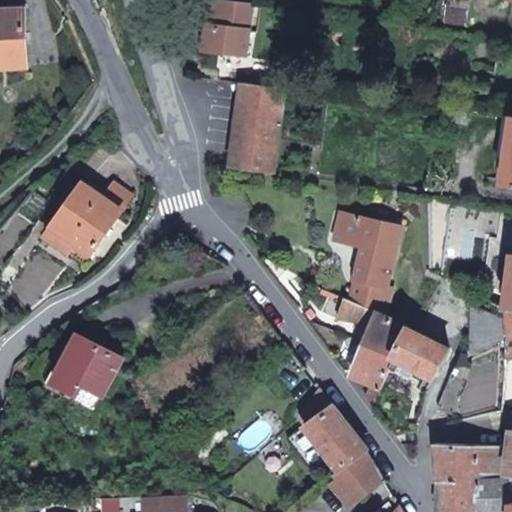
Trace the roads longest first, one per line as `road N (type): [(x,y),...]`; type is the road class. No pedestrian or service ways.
road 1 (residential): [(388,456),(226,235),(178,187)]
road 2 (residential): [(178,187),(92,292),(38,324),(0,363)]
road 3 (residential): [(178,187),(144,145),(84,0)]
road 4 (residential): [(146,0),(190,146),(178,187)]
